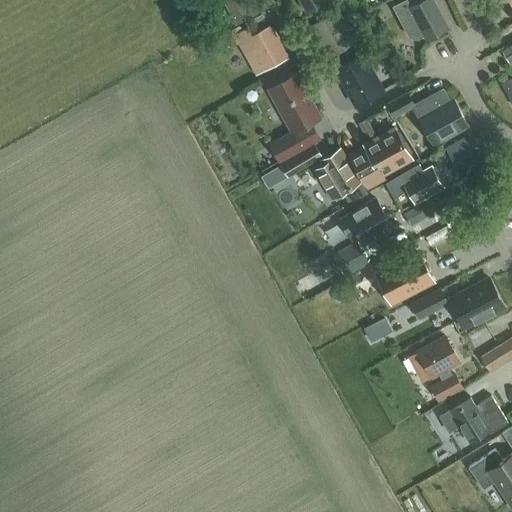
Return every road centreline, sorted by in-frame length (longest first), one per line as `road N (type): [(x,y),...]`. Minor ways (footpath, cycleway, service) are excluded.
road 1 (residential): [(269,0),(335,125),(457,62)]
road 2 (residential): [(511,262),(485,217),(482,187),(495,127)]
